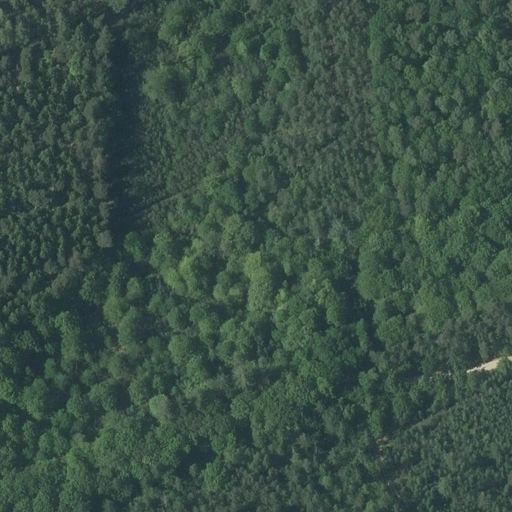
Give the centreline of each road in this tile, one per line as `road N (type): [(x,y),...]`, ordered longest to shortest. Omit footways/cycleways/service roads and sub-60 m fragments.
road 1 (track): [(21,511),(323,376)]
road 2 (track): [(260,0),(301,2),(388,46),(511,5)]
road 3 (track): [(323,376),(366,347),(511,288)]
road 4 (track): [(323,376),(400,381),(511,358)]
road 5 (track): [(0,68),(140,0)]
road 6 (track): [(350,378),(407,511)]
